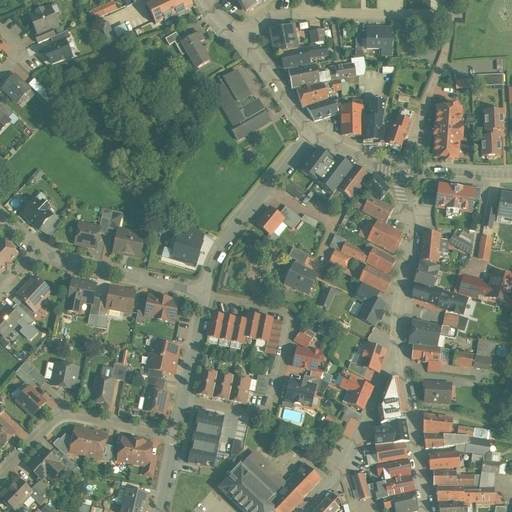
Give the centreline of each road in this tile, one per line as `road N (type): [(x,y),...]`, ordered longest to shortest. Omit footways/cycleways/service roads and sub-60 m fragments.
road 1 (residential): [(175,435),(56,416),(0,476)]
road 2 (residential): [(204,298),(291,314),(274,403)]
road 3 (residential): [(397,343),(427,511)]
road 4 (residential): [(42,250),(81,267),(206,289)]
road 5 (residential): [(397,343),(409,238),(391,179)]
road 6 (residential): [(448,15),(304,14)]
road 7 (residential): [(342,475),(397,343)]
road 8 (residential): [(204,298),(175,435)]
road 9 (residential): [(269,185),(224,238),(206,289)]
road 10 (residential): [(312,132),(238,34)]
